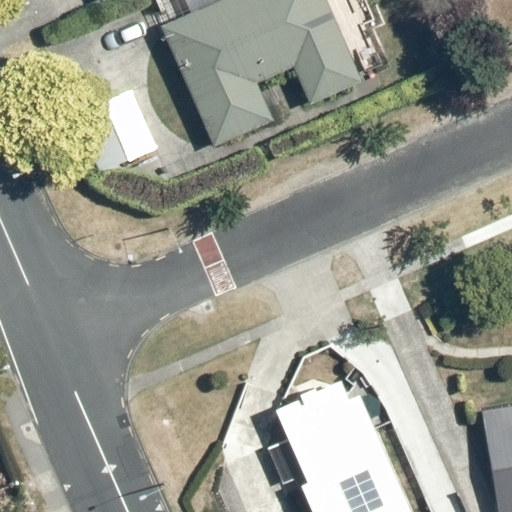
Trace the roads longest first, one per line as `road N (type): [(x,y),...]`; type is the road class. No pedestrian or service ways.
road 1 (residential): [(50,343),(511,139)]
road 2 (tertiary): [(125,511),(50,343)]
road 3 (tertiary): [(50,343),(0,225)]
